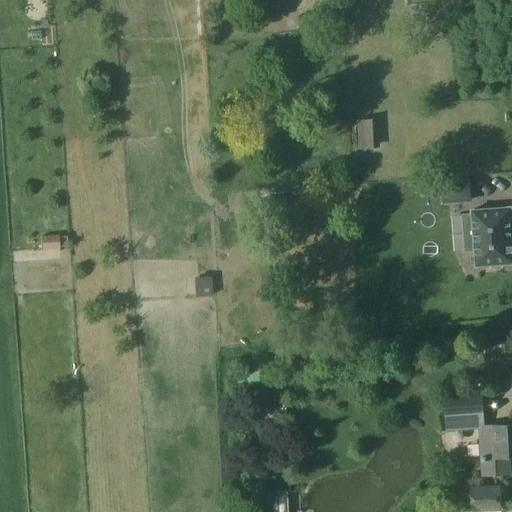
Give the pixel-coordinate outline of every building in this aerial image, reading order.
[(356,121),(357,150),(379,149),(377,120),(356,121)] [(463,201),(462,181),(442,183),(443,203),(463,201)] [(282,193),(270,194),(271,230),(284,229),(282,193)] [(511,229),(511,210),(511,208),(509,208),(491,209),(474,211),(474,210),(471,210),(471,213),(472,213),(473,224),(473,233),(463,234),(464,253),(475,252),(476,265),(475,265),(475,267),(478,267),(478,266),(495,265),(511,263),(511,229)] [(41,237),(42,251),(59,250),(58,236),(41,237)] [(197,278),(199,297),(213,296),(211,277),(197,278)] [(235,371),(237,385),(265,382),(264,369),(235,371)] [(444,394),(445,413),(483,411),(482,392),(444,394)] [(511,425),(484,427),(487,477),(511,475),(510,457),(511,456),(511,425)] [(471,485),(472,511),(500,511),(499,484),(471,485)]
